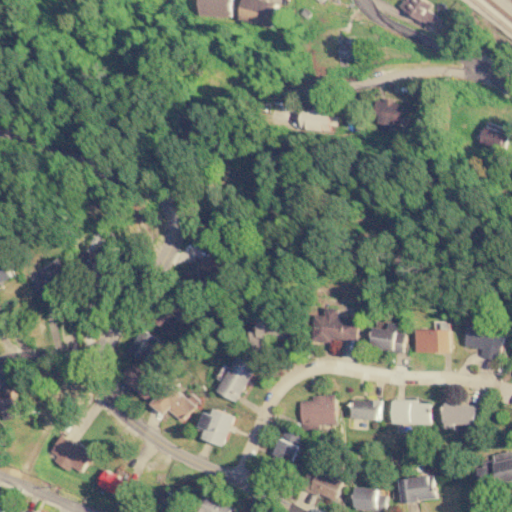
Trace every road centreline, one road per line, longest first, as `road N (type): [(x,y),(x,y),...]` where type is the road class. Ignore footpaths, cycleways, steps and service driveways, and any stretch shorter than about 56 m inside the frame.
road 1 (residential): [(294,511),(172,448),(100,393),(97,352),(163,260),(176,217),(167,194)]
road 2 (residential): [(237,479),(269,397),(301,369),(466,378),(507,390)]
road 3 (residential): [(497,79),(422,72),(285,98)]
road 4 (residential): [(167,194),(0,122)]
road 5 (residential): [(511,90),(384,23),(358,0)]
road 6 (residential): [(103,511),(259,495)]
